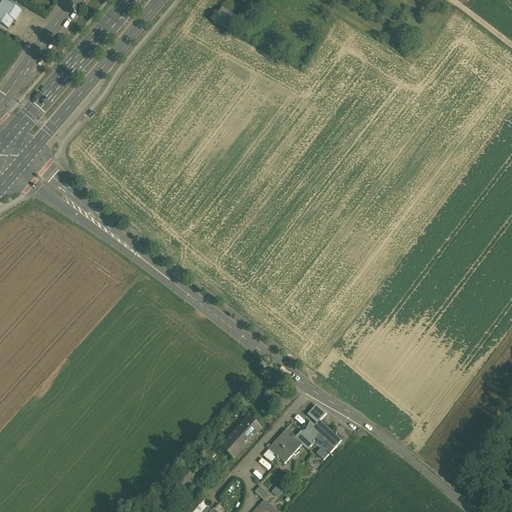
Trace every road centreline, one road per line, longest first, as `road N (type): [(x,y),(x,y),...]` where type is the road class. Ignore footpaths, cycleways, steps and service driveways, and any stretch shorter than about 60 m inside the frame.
road 1 (tertiary): [(471,511),(390,442),(172,282)]
road 2 (primary): [(26,155),(159,0)]
road 3 (tertiary): [(13,171),(172,282)]
road 4 (tertiary): [(172,282),(26,155)]
road 5 (primary): [(127,0),(6,136)]
road 6 (tertiary): [(73,0),(0,103)]
